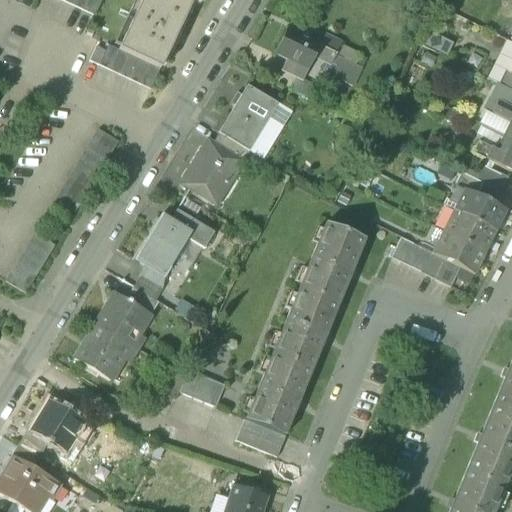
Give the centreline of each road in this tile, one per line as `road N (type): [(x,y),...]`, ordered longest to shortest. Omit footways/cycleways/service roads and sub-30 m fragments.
road 1 (residential): [(0,406),(245,0)]
road 2 (residential): [(476,337),(399,308),(372,317),(304,502)]
road 3 (residential): [(407,511),(476,337)]
